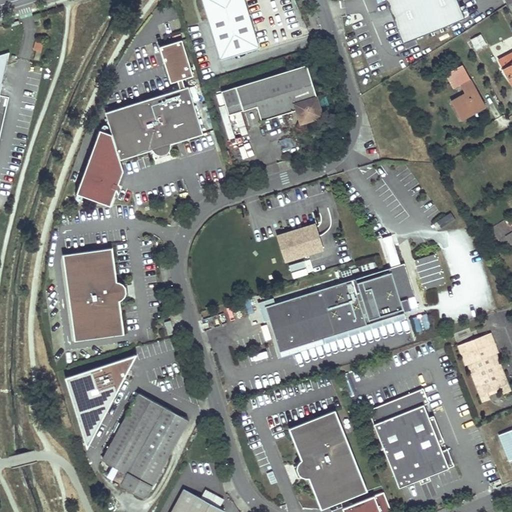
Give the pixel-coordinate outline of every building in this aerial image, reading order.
[(244,9),(241,0),(202,0),(220,56),(255,45),(244,9)] [(464,20),(456,0),(385,0),(402,43),(464,20)] [(482,34),(477,24),(461,33),(473,53),(476,51),(471,40),(481,34),(482,34)] [(471,40),(476,51),(487,45),(481,34),(471,40)] [(183,39),(159,46),(170,82),(194,75),(183,39)] [(0,91),(9,51),(0,54),(0,91)] [(511,53),(501,59),(505,67),(511,63),(511,53)] [(325,117),(309,64),(221,91),(229,115),(245,111),(258,107),(258,109),(262,121),(297,110),(301,124),(325,117)] [(451,103),(461,121),(487,106),(483,99),(481,100),(463,66),(452,71),(450,67),(444,70),(454,89),(460,85),(466,95),(451,103)] [(185,79),(173,81),(175,89),(187,87),(185,79)] [(189,87),(106,112),(120,160),(153,150),(154,153),(158,155),(170,151),(171,148),(171,145),(203,135),(189,87)] [(242,158),(254,154),(250,142),(238,145),(242,158)] [(455,221),(450,213),(437,222),(441,230),(455,221)] [(506,236),(511,231),(511,222),(507,224),(505,221),(492,229),(503,246),(510,242),(506,236)] [(322,249),(314,223),(277,235),(285,261),(322,249)] [(112,248),(63,255),(74,341),(124,335),(120,301),(122,300),(125,297),(123,284),(120,282),(117,282),(112,248)] [(447,282),(438,253),(438,252),(415,259),(425,289),(447,282)] [(405,263),(391,268),(401,299),(409,297),(415,295),(405,263)] [(401,299),(391,268),(266,306),(280,350),(412,309),(409,297),(401,299)] [(224,313),(218,315),(221,324),(226,322),(224,313)] [(412,316),(415,331),(430,327),(427,313),(412,316)] [(170,321),(164,323),(168,335),(174,334),(170,321)] [(490,333),(458,346),(465,365),(467,364),(482,401),(490,398),(487,392),(500,388),(503,394),(510,391),(496,353),(498,352),(490,333)] [(66,377),(87,448),(137,354),(66,377)] [(423,386),(368,409),(399,486),(438,471),(454,464),(448,447),(442,449),(424,403),(429,401),(423,386)] [(188,418),(139,393),(104,460),(128,473),(152,486),(188,418)] [(368,489),(336,410),(290,429),(302,460),(300,462),(298,465),(297,469),(298,471),(299,474),(302,476),(306,477),(309,477),(322,508),(368,489)] [(511,428),(498,434),(508,461),(511,459),(511,428)] [(128,473),(122,484),(146,497),(152,486),(128,473)] [(209,502),(184,488),(171,511),(222,511),(224,510),(209,502)] [(205,492),(202,498),(220,505),(223,499),(205,492)] [(345,511),(390,511),(386,494),(344,504),(345,511)]
